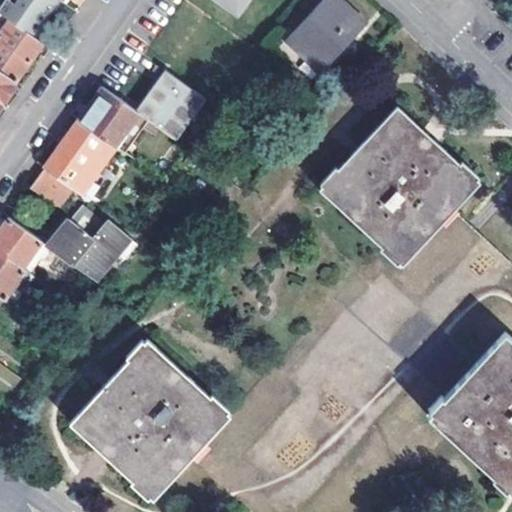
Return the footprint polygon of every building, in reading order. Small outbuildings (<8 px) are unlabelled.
[(61,0),(60,0),(5,0),(0,7),(0,12),(11,21),(34,37),(61,0)] [(222,0),(240,12),(248,0),(222,0)] [(324,72),(365,28),(335,0),(325,0),(289,39),(324,72)] [(0,41),(28,62),(41,43),(34,37),(11,21),(0,12),(0,41)] [(0,71),(14,82),(28,62),(0,41),(0,71)] [(0,100),(0,101),(14,82),(0,71),(0,100)] [(139,115),(174,141),(204,100),(165,71),(161,77),(134,111),(139,115)] [(134,111),(103,87),(80,119),(116,147),(139,115),(134,111)] [(433,136),(394,103),(339,168),(336,166),(321,184),(323,185),(320,189),(386,246),(382,250),(400,265),(403,262),(407,265),(483,179),(479,176),(481,174),(463,158),(461,160),(433,136)] [(116,147),(80,119),(46,166),(76,188),(82,194),(116,147)] [(76,188),(46,166),(32,185),(61,207),(76,188)] [(47,245),(73,265),(80,256),(94,267),(114,245),(120,250),(125,245),(119,240),(121,235),(107,221),(105,224),(81,204),(47,245)] [(442,227),(452,237),(446,243),(458,254),(477,235),(455,214),(442,227)] [(0,250),(20,265),(39,240),(9,216),(0,228),(0,250)] [(21,290),(32,275),(20,265),(0,250),(0,296),(1,298),(2,299),(13,284),(21,290)] [(511,328),(511,327),(448,394),(445,392),(433,403),(436,406),(432,410),(497,472),(494,475),(508,488),(510,486),(511,487),(511,328)] [(144,342),(141,340),(126,358),(129,359),(70,423),(104,453),(135,481),(132,484),(148,499),(151,497),(155,500),(230,417),(227,413),(229,410),(213,394),(210,397),(146,339),(144,342)]
